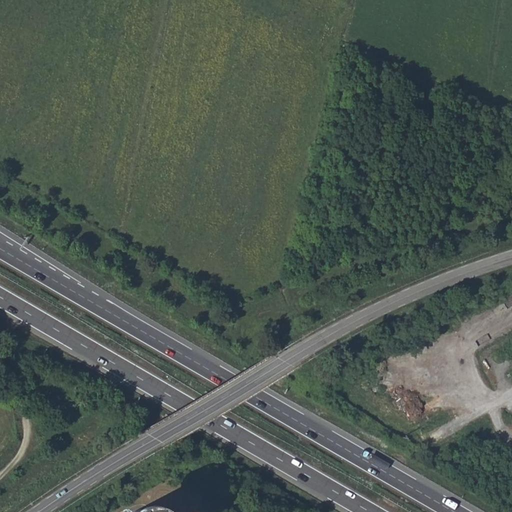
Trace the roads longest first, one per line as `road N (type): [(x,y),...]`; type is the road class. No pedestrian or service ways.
road 1 (tertiary): [(38,511),(357,317),(511,257)]
road 2 (trunk): [(454,511),(0,249)]
road 3 (trunk): [(0,297),(369,511)]
